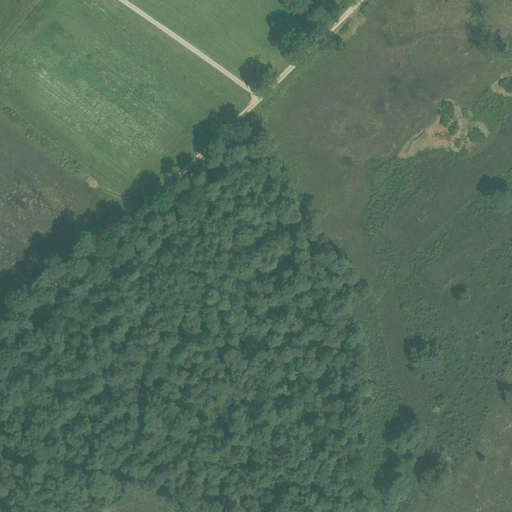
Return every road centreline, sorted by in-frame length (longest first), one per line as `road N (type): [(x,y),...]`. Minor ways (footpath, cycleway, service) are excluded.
road 1 (track): [(0,347),(360,0)]
road 2 (track): [(260,96),(121,0)]
